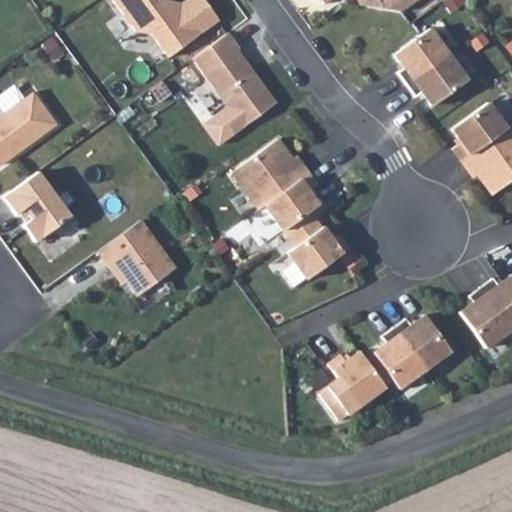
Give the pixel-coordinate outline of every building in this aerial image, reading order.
[(110,0),(133,31),(142,25),(166,57),(217,20),(202,0),(182,0),(179,3),(166,0),(110,0)] [(320,0),(323,4),(327,0),(355,0),(359,5),(400,11),(414,0),(320,0)] [(428,28),(392,54),(402,68),(395,72),(404,85),(447,54),(428,28)] [(226,33),(191,58),(241,127),(274,102),(250,70),(248,72),(234,51),(238,48),(226,33)] [(430,105),(466,80),(447,54),(404,85),(413,97),(420,92),(430,105)] [(0,163),(55,124),(31,92),(0,114),(0,163)] [(486,102),(450,128),(460,142),(451,148),(460,161),(504,128),(486,102)] [(460,161),(468,173),(472,170),(490,194),(511,178),(511,126),(510,123),(504,128),(460,161)] [(296,162),(278,137),(231,171),(259,208),(262,206),(262,205),(309,171),(300,159),(296,162)] [(35,171),(0,197),(12,214),(21,208),(28,219),(20,225),(33,241),(68,216),(35,171)] [(319,203),(309,189),(318,183),(309,171),(262,205),(281,230),(309,210),(319,203)] [(287,239),(315,218),(309,210),(281,230),(287,239)] [(293,247),(321,226),(315,218),(287,239),(293,247)] [(139,220),(95,252),(106,267),(111,264),(124,282),(135,296),(173,268),(139,220)] [(347,248),(337,235),(330,240),(321,226),(293,247),(285,252),(304,279),(347,248)] [(111,264),(106,267),(120,285),(124,282),(111,264)] [(511,327),(511,278),(509,275),(496,284),(491,278),(479,287),(510,329),(511,327)] [(457,312),(483,348),(510,329),(479,287),(466,296),(471,302),(457,312)] [(448,351),(422,315),(408,325),(404,318),(392,327),(423,370),(448,351)] [(388,377),(396,388),(423,370),(392,327),(380,336),(384,343),(370,352),(388,377)] [(362,358),(354,347),(341,357),(336,350),(324,359),(355,402),(380,383),(362,358)] [(362,358),(380,383),(388,377),(370,352),(362,358)]
